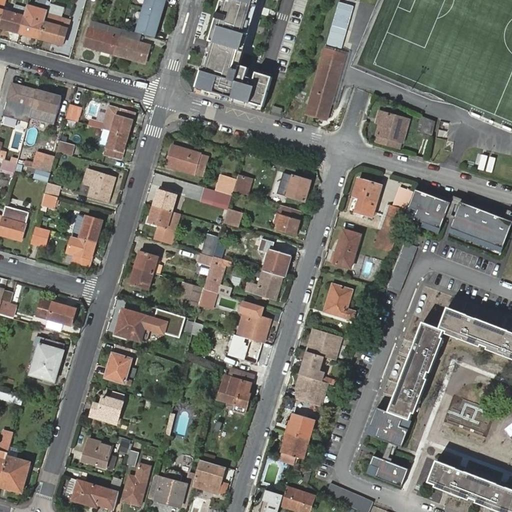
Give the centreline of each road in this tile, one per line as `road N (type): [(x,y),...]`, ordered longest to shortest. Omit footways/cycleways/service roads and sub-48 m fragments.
road 1 (residential): [(345,148),(235,511)]
road 2 (residential): [(38,511),(105,293)]
road 3 (residential): [(105,293),(164,97)]
road 4 (residential): [(345,148),(164,97)]
road 5 (residential): [(164,97),(0,50)]
